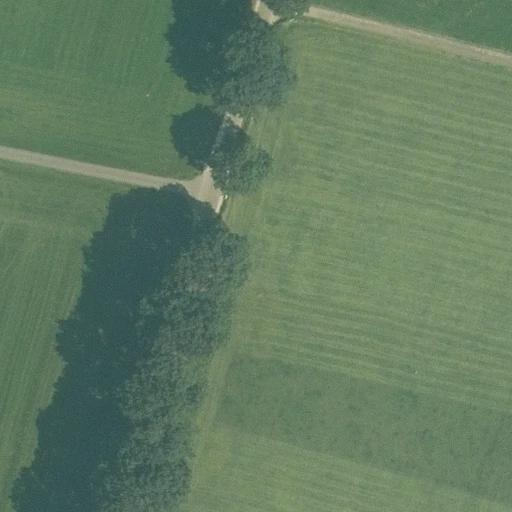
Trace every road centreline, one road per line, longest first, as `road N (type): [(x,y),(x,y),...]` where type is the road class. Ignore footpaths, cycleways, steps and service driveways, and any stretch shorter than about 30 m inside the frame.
road 1 (tertiary): [(121,511),(269,0)]
road 2 (unknown): [(213,195),(0,151)]
